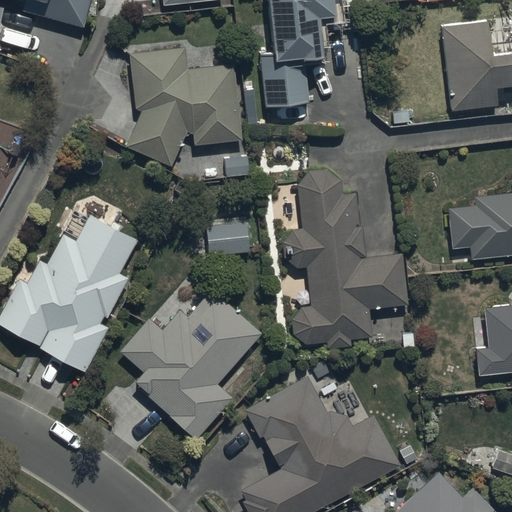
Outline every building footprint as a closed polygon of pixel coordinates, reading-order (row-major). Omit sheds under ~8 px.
[(25,0),(24,8),(84,24),(89,0),(25,0)] [(260,0),(266,51),(256,52),(261,106),(307,101),(302,58),(317,56),(315,30),(337,28),(335,7),(338,7),(337,0),(260,0)] [(483,21),(439,26),(448,110),(494,104),(492,87),(511,84),(511,50),(487,54),(483,21)] [(182,45),(125,51),(131,108),(138,110),(121,146),(168,167),(184,131),(190,134),(191,146),(240,140),(232,62),(184,67),(182,45)] [(245,155),(222,157),(224,176),(247,173),(245,155)] [(305,170),(294,185),(299,227),(290,229),(279,242),(281,259),(294,268),(303,266),(308,305),(298,306),(288,318),(290,334),(303,343),(323,341),(324,347),(349,345),(348,339),(370,336),(366,309),(405,304),(399,252),(363,256),(360,224),(357,224),(353,192),(340,194),(338,179),(324,168),(305,170)] [(511,174),(511,175),(511,186),(511,191),(472,196),(473,205),(445,208),(450,248),(468,246),(469,258),(511,253),(511,174)] [(138,238),(91,213),(77,238),(64,231),(48,261),(41,258),(28,281),(19,276),(0,312),(0,322),(40,344),(39,346),(86,371),(110,326),(101,321),(105,315),(107,316),(129,276),(120,271),(138,238)] [(244,221),(204,225),(207,254),(246,251),(244,221)] [(159,326),(146,314),(113,351),(137,372),(129,381),(167,415),(193,438),(230,396),(216,383),(261,332),(209,287),(185,314),(176,306),(159,326)] [(511,304),(481,308),(486,346),(473,348),(476,374),(511,370),(511,304)] [(305,374),(240,408),(256,437),(260,435),(262,439),(261,439),(275,465),(276,465),(278,469),(239,490),(244,500),(241,502),(245,511),(308,511),(398,464),(370,413),(349,424),(344,415),(327,410),(325,411),(305,374)] [(457,497),(435,473),(393,511),(360,511),(354,505),(347,511),(490,511),(491,511),(469,486),(457,497)]
